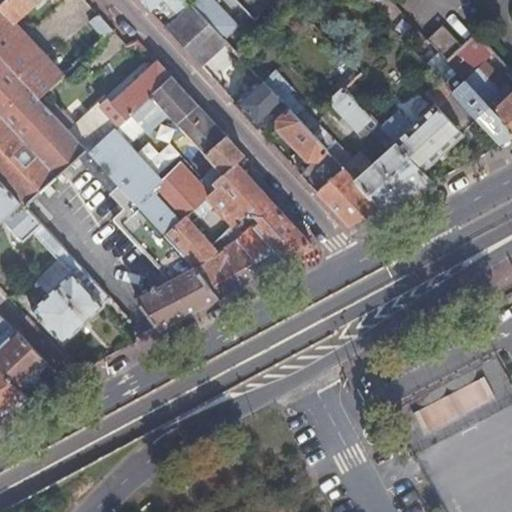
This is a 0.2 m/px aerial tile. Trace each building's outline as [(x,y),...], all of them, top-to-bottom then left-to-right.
[(0,56),(39,100),(73,67),(68,62),(59,71),(15,24),(39,0),(5,0),(0,5),(0,56)] [(160,0),(150,10),(165,27),(191,4),(187,0),(160,0)] [(195,0),(191,4),(225,41),(239,27),(214,0),(195,0)] [(388,25),(402,12),(390,0),(365,0),(388,25)] [(174,36),(203,68),(209,63),(206,60),(226,41),(225,41),(191,4),(165,27),(174,36)] [(68,62),(73,67),(112,29),(96,11),(56,49),(68,62)] [(447,62),(464,46),(444,25),(428,40),(447,62)] [(457,71),(487,44),(477,34),(464,46),(447,62),(457,71)] [(0,56),(0,177),(26,205),(79,156),(85,150),(70,134),(39,100),(0,56)] [(70,134),(85,150),(89,154),(115,129),(124,119),(169,76),(156,61),(106,109),(101,105),(70,134)] [(263,82),(272,74),(268,69),(259,77),(263,82)] [(283,103),(288,108),(344,167),(352,160),(272,74),(263,82),(283,103)] [(89,154),(118,185),(165,236),(217,188),(213,184),(236,163),(244,156),(211,121),(169,76),(124,119),(139,134),(157,117),(155,115),(163,108),(217,166),(199,183),(179,162),(162,178),(115,129),(89,154)] [(234,101),(258,127),(283,103),(263,82),(259,77),(234,101)] [(509,142),(511,140),(511,130),(478,94),(462,78),(449,91),(476,119),(502,146),(509,142)] [(393,138),(394,140),(397,142),(423,170),(462,134),(461,132),(476,119),(449,91),(439,80),(438,79),(424,93),(434,104),(411,125),(398,110),(381,126),(393,138)] [(511,86),(510,85),(506,89),(509,94),(505,98),(491,82),(478,94),(511,130),(511,86)] [(372,124),(376,120),(345,87),(330,102),(357,131),(368,120),(372,124)] [(350,227),(383,209),(355,180),(344,167),(288,108),(278,118),(278,127),(311,163),(300,173),(350,227)] [(384,146),(393,138),(381,126),(379,123),(371,131),(384,146)] [(408,196),(434,182),(423,170),(397,142),(355,180),(383,209),(408,196)] [(85,150),(79,156),(111,192),(118,185),(89,154),(85,150)] [(217,188),(165,236),(193,268),(219,253),(212,246),(195,225),(216,206),(234,226),(243,217),(285,261),(310,247),(311,245),(272,202),(236,163),(213,184),(217,188)] [(0,219),(19,202),(0,182),(0,219)] [(118,185),(111,192),(109,193),(124,209),(113,219),(168,281),(135,299),(159,329),(184,315),(220,296),(193,268),(165,236),(118,185)] [(110,299),(19,202),(0,219),(21,242),(32,232),(71,274),(31,310),(63,343),(102,306),(110,299)] [(193,268),(220,296),(252,279),(285,261),(243,217),(234,226),(218,240),(225,248),(219,253),(193,268)] [(25,317),(57,349),(63,343),(31,310),(25,317)] [(0,346),(0,369),(19,389),(47,363),(16,330),(15,332),(0,346)] [(0,414),(5,412),(29,399),(19,389),(0,369),(0,414)] [(450,399),(414,409),(419,426),(490,406),(482,377),(446,387),(450,399)]
